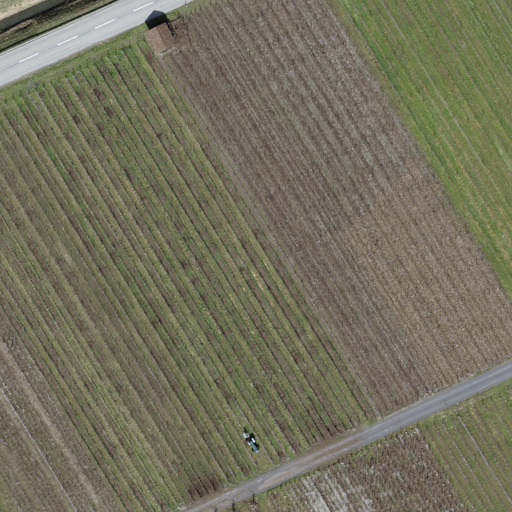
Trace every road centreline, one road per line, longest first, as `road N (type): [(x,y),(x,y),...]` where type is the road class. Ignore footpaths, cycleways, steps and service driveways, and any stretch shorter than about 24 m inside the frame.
road 1 (track): [(511,373),(203,511)]
road 2 (secondary): [(0,70),(157,0)]
